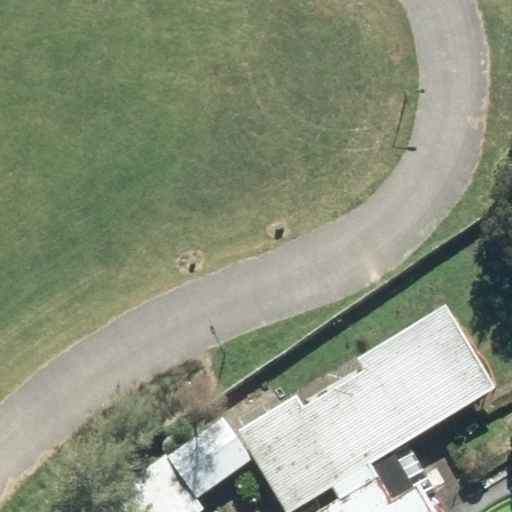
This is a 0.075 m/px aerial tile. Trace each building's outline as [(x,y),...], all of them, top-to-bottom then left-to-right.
[(49,0),(93,26),(108,0),(49,0)] [(247,76),(175,29),(106,135),(178,182),(247,76)] [(2,319),(58,355),(123,253),(148,269),(174,229),(92,177),(2,319)] [(395,463),(497,402),(446,317),(237,442),(279,511),(312,511),(333,500),(339,509),(334,511),(431,511),(420,492),(414,496),(395,463)] [(252,471),(222,426),(167,465),(166,462),(94,511),(201,511),(199,508),(252,471)]
